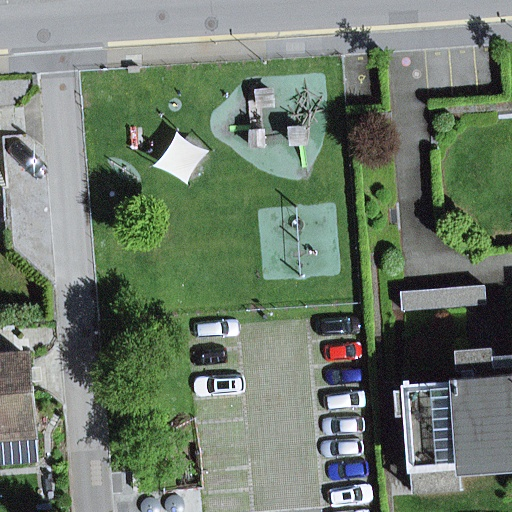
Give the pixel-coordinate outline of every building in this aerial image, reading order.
[(460,373),(477,371),(496,370),(494,350),(458,353),(460,373)] [(0,442),(38,439),(31,360),(0,362),(0,442)] [(408,392),(410,418),(414,472),(511,464),(511,368),(496,370),(477,371),(478,384),(413,389),(413,383),(408,383),(408,392)] [(410,418),(408,392),(398,393),(400,419),(410,418)] [(0,442),(0,476),(40,473),(38,439),(0,442)] [(414,472),(416,495),(464,492),(462,468),(414,472)]
